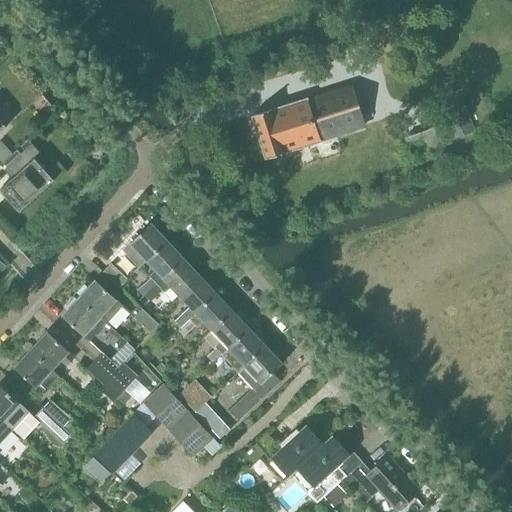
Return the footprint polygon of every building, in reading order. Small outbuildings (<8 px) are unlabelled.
[(352,84),(252,117),(265,160),(367,129),(352,84)] [(475,132),(466,107),(445,116),(455,141),(475,132)] [(451,146),(444,125),(406,138),(413,159),(451,146)] [(2,142),(0,143),(0,160),(3,163),(13,154),(2,142)] [(32,144),(6,167),(15,177),(0,190),(19,212),(54,181),(36,160),(41,155),(32,144)] [(167,242),(150,224),(123,250),(139,267),(167,242)] [(167,242),(146,261),(155,270),(149,276),(150,277),(157,284),(163,279),(183,259),(177,253),(181,249),(172,239),(168,243),(167,242)] [(199,276),(183,259),(157,284),(163,290),(164,291),(170,286),(179,296),(199,276)] [(110,264),(103,272),(119,287),(127,279),(110,264)] [(179,327),(216,294),(199,276),(179,296),(190,307),(174,322),(179,327)] [(157,284),(150,277),(141,286),(148,293),(157,284)] [(79,298),(105,324),(122,305),(95,280),(79,298)] [(163,290),(157,284),(148,293),(153,299),(163,290)] [(216,294),(179,327),(177,330),(184,337),(195,326),(197,328),(204,322),(212,331),(232,312),(216,294)] [(105,324),(79,298),(62,316),(89,341),(105,324)] [(158,324),(142,309),(133,319),(149,334),(158,324)] [(232,312),(212,331),(222,342),(216,347),(216,348),(207,357),(213,363),(249,329),(243,323),(232,312)] [(249,329),(222,354),(238,371),(244,365),(265,347),(249,329)] [(31,350),(52,369),(60,360),(67,366),(75,357),(48,332),(31,350)] [(265,347),(244,365),(238,371),(237,372),(254,390),(248,395),(248,396),(232,411),(240,420),(281,382),(273,373),(282,365),(265,347)] [(52,369),(31,350),(14,368),(41,393),(58,375),(52,369)] [(94,361),(124,390),(137,375),(123,362),(118,367),(102,352),(94,361)] [(124,390),(94,361),(87,369),(103,384),(99,388),(113,402),(124,390)] [(29,412),(0,385),(0,419),(2,421),(13,431),(29,412)] [(194,455),(213,438),(164,385),(145,402),(194,455)] [(50,399),(42,408),(63,427),(70,418),(50,399)] [(42,408),(34,417),(63,444),(71,435),(63,427),(42,408)] [(153,433),(133,414),(95,454),(114,473),(153,433)] [(0,419),(0,443),(13,431),(2,421),(0,419)] [(268,434),(241,458),(250,468),(261,457),(265,462),(263,464),(282,482),(296,469),(324,444),(322,443),(306,425),(270,458),(265,453),(277,443),(268,434)] [(344,479),(347,476),(338,466),(351,455),(332,434),(322,443),(324,444),(296,469),(313,488),(308,494),(317,504),(344,479)] [(347,476),(344,479),(366,503),(379,491),(397,511),(419,491),(387,455),(370,471),(362,462),(347,476)] [(95,460),(85,471),(97,483),(107,471),(95,460)] [(221,511),(240,511),(231,503),(221,511)]
